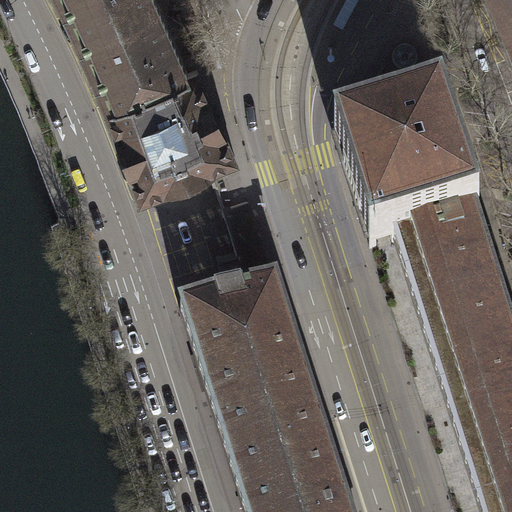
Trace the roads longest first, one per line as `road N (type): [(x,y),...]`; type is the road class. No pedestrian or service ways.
road 1 (tertiary): [(197,511),(110,238),(15,0)]
road 2 (tertiary): [(434,511),(321,133),(329,76),(370,0)]
road 3 (tertiary): [(253,38),(252,135),(379,511)]
road 4 (tertiary): [(511,145),(456,0)]
